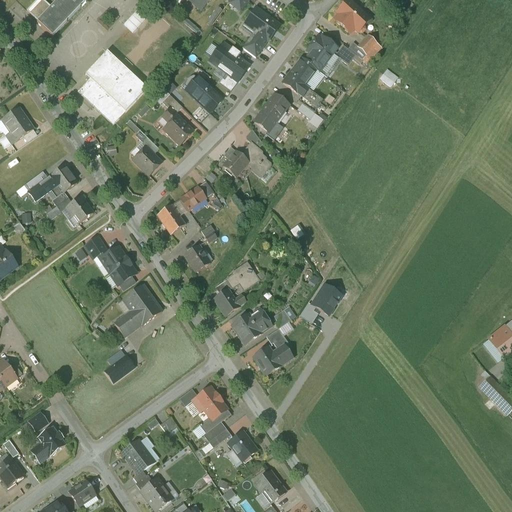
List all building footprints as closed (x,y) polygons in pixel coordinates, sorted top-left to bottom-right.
[(51,9),(41,0),(38,0),(26,13),(37,23),(51,9)] [(37,23),(37,24),(52,39),(87,2),(84,0),(59,0),(51,9),(37,23)] [(188,0),(200,11),(211,0),(188,0)] [(250,0),(232,0),(231,3),(229,5),(240,13),(250,0)] [(370,21),(349,1),(336,14),(341,19),(337,24),(348,34),(352,29),(358,34),(362,35),(365,32),(364,28),(370,21)] [(212,28),(223,13),(218,9),(207,24),(212,28)] [(271,22),(261,15),(260,17),(254,13),(246,23),(252,28),(250,30),(255,33),(268,43),(279,28),(278,28),(271,22)] [(199,31),(187,21),(184,25),(196,35),(199,31)] [(268,43),(255,33),(243,50),(246,53),(255,60),(268,43)] [(368,37),(357,48),(353,44),(347,51),(360,60),(367,65),(381,49),(368,37)] [(312,46),(330,59),(332,56),(334,53),(337,50),(322,39),(321,41),(319,40),(316,41),(312,46),(312,45),(312,46)] [(240,55),(232,50),(232,51),(223,45),(222,47),(221,47),(209,63),(228,77),(237,84),(250,68),(237,59),(240,55)] [(330,59),(312,46),(308,51),(309,54),(310,55),(304,63),(301,60),(301,61),(319,74),(330,59)] [(337,55),(334,53),(332,56),(338,60),(348,67),(352,61),(358,66),(359,66),(357,64),(360,60),(347,51),(343,47),(337,55)] [(147,92),(107,54),(85,77),(90,81),(78,94),(114,127),(147,92)] [(319,74),(324,78),(326,80),(329,77),(327,75),(338,60),(332,56),(330,59),(319,74)] [(301,61),(283,85),(298,96),(304,88),(305,86),(316,72),(319,74),(301,61)] [(389,70),(381,80),(393,88),(400,78),(389,70)] [(316,72),(305,86),(313,93),(324,78),(319,74),(316,72)] [(231,93),(237,84),(228,77),(225,82),(222,81),(219,85),(231,93)] [(222,102),(198,79),(186,92),(210,115),(222,102)] [(176,90),(169,83),(163,88),(170,95),(176,90)] [(308,91),(304,88),(298,96),(301,98),(302,99),(306,94),(308,92),(308,91)] [(308,92),(306,94),(316,101),(316,102),(320,105),(322,102),(308,92)] [(316,101),(306,94),(302,99),(301,98),(298,103),(301,106),(308,111),(316,102),(316,101)] [(275,96),(261,114),(275,124),(288,107),(275,96)] [(181,110),(169,97),(162,104),(169,112),(175,117),(181,110)] [(313,115),(320,105),(316,102),(308,111),(313,115)] [(308,111),(301,106),(297,112),(310,122),(315,116),(313,115),(308,111)] [(33,132),(19,111),(0,123),(0,132),(7,128),(11,134),(5,137),(11,147),(23,139),(33,132)] [(175,117),(169,112),(162,118),(169,126),(163,132),(165,133),(165,135),(167,137),(169,137),(179,147),(190,137),(186,133),(186,128),(175,117)] [(275,124),(261,114),(254,124),(267,134),(265,136),(274,142),(283,131),(275,124)] [(323,122),(315,116),(310,122),(308,124),(317,130),(323,122)] [(38,139),(33,132),(23,139),(27,145),(38,139)] [(263,146),(252,132),(246,139),(246,141),(251,146),(251,145),(258,151),(263,146)] [(159,152),(148,141),(143,146),(147,151),(148,150),(154,157),(159,152)] [(258,151),(251,145),(251,146),(245,152),(246,153),(244,154),(244,156),(242,158),(248,164),(247,166),(251,169),(252,173),(259,179),(261,179),(261,178),(260,177),(264,173),(265,173),(266,173),(270,168),(270,166),(266,162),(266,160),(262,157),(262,154),(258,151)] [(230,149),(223,157),(229,162),(236,154),(230,149)] [(147,151),(135,163),(149,178),(162,165),(154,157),(148,150),(147,151)] [(229,162),(223,169),(235,180),(247,166),(248,164),(242,158),(236,154),(229,162)] [(69,177),(64,169),(64,168),(50,178),(57,188),(62,195),(63,196),(64,195),(63,194),(63,193),(68,190),(69,191),(77,185),(70,176),(69,177)] [(32,182),(37,188),(48,180),(43,174),(32,182)] [(52,192),(57,188),(50,178),(49,179),(50,179),(48,180),(37,188),(30,193),(28,195),(35,204),(52,192)] [(25,186),(30,193),(37,188),(32,182),(25,186)] [(197,190),(205,201),(213,195),(206,184),(197,190)] [(57,199),(62,195),(57,188),(52,192),(57,199)] [(197,190),(180,201),(188,213),(205,201),(197,190)] [(57,199),(52,203),(56,208),(68,200),(63,193),(63,194),(64,195),(63,196),(62,195),(57,199)] [(72,205),(66,209),(67,210),(73,219),(75,217),(80,224),(78,226),(93,215),(81,199),(72,205)] [(68,200),(56,208),(61,214),(62,214),(67,210),(66,209),(72,205),(68,200)] [(180,201),(176,204),(184,215),(188,213),(180,201)] [(176,204),(171,208),(179,219),(184,215),(176,204)] [(61,214),(56,208),(52,212),(47,215),(51,221),(61,214)] [(171,208),(157,217),(171,237),(185,227),(179,219),(171,208)] [(73,219),(67,210),(62,214),(73,229),(78,226),(80,224),(75,217),(73,219)] [(31,224),(30,216),(22,217),(23,225),(31,224)] [(210,227),(201,234),(205,239),(213,234),(215,233),(210,227)] [(213,234),(205,239),(209,245),(217,240),(213,234)] [(98,239),(84,248),(93,261),(99,257),(106,252),(98,239)] [(199,248),(184,257),(196,275),(210,266),(199,248)] [(118,249),(108,256),(106,252),(99,257),(119,287),(132,279),(136,276),(130,268),(131,267),(126,260),(125,260),(118,249)] [(0,256),(0,281),(17,269),(5,253),(4,254),(0,256)] [(247,266),(232,276),(233,277),(226,282),(232,290),(232,291),(240,285),(245,293),(258,283),(247,266)] [(351,275),(345,266),(338,271),(344,279),(351,275)] [(132,279),(119,287),(123,293),(136,285),(132,279)] [(226,282),(215,290),(220,297),(228,292),(232,290),(226,282)] [(161,313),(143,287),(123,301),(132,313),(142,327),(161,313)] [(315,310),(320,313),(328,318),(341,298),(324,287),(311,307),(315,310)] [(220,297),(214,301),(225,318),(239,309),(239,308),(246,304),(241,297),(234,302),(228,292),(220,297)] [(10,300),(3,305),(10,314),(17,310),(10,300)] [(125,318),(132,313),(123,301),(117,306),(125,318)] [(299,319),(307,323),(315,310),(311,307),(308,305),(299,319)] [(315,310),(307,323),(311,326),(320,313),(315,310)] [(284,312),(274,319),(277,323),(287,317),(284,312)] [(125,318),(114,326),(124,340),(142,327),(132,313),(125,318)] [(246,319),(232,328),(244,347),(261,336),(261,335),(271,329),(262,314),(249,323),(246,319)] [(277,323),(275,325),(279,331),(291,323),(287,317),(277,323)] [(511,324),(490,341),(506,361),(511,355),(511,324)] [(279,331),(267,340),(272,347),(274,346),(278,352),(288,345),(279,331)] [(288,349),(274,359),(280,368),(295,357),(288,349)] [(267,350),(253,360),(266,378),(280,368),(274,359),(267,350)] [(111,368),(126,358),(121,352),(107,362),(111,368)] [(111,368),(105,373),(113,385),(134,370),(126,358),(111,368)] [(3,363),(0,365),(0,382),(4,389),(16,380),(7,367),(3,363)] [(22,376),(12,363),(7,367),(16,380),(22,376)] [(511,413),(511,400),(490,378),(480,388),(509,417),(511,413)] [(206,415),(221,404),(221,403),(216,397),(215,396),(210,390),(198,399),(192,403),(200,414),(203,411),(206,415)] [(192,392),(184,398),(190,405),(192,403),(198,399),(192,392)] [(190,405),(184,398),(179,402),(185,409),(190,405)] [(221,404),(206,415),(210,420),(199,428),(205,436),(221,424),(222,424),(221,423),(225,421),(231,417),(221,404),(222,404),(221,404)] [(41,415),(28,424),(35,434),(48,425),(41,415)] [(169,420),(160,427),(167,437),(177,430),(169,420)] [(221,424),(205,436),(203,437),(208,444),(226,431),(221,424)] [(52,430),(37,441),(38,442),(43,449),(34,455),(41,465),(50,458),(50,459),(65,448),(65,447),(61,442),(63,440),(59,435),(57,437),(52,431),(52,430)] [(226,431),(208,444),(213,450),(231,437),(226,431)] [(242,434),(228,445),(243,464),(242,463),(249,458),(249,459),(257,453),(242,434)] [(18,455),(9,443),(3,447),(13,459),(18,455)] [(130,467),(145,456),(147,454),(138,443),(122,455),(130,467)] [(145,456),(130,467),(138,476),(143,473),(153,465),(145,456)] [(9,461),(0,467),(0,477),(2,480),(1,481),(8,491),(23,480),(22,479),(21,479),(13,468),(14,467),(9,461)] [(138,476),(133,480),(137,485),(146,478),(143,473),(138,476)] [(270,474),(254,485),(262,495),(270,506),(270,507),(286,495),(270,474)] [(137,485),(135,486),(141,493),(153,484),(147,477),(137,485)] [(141,493),(140,493),(141,494),(148,503),(154,511),(158,511),(173,501),(172,501),(171,502),(162,490),(163,489),(157,481),(153,484),(141,493)] [(86,483),(69,495),(79,509),(96,498),(86,483)] [(270,506),(262,495),(256,500),(264,511),(270,506)]
